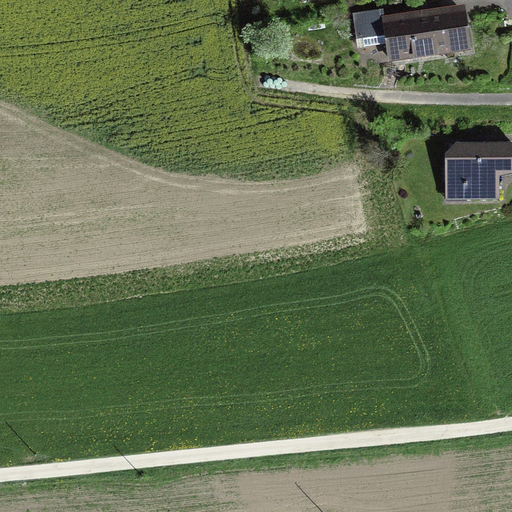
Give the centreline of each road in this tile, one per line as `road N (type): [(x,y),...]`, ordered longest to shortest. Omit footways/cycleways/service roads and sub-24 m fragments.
road 1 (track): [(511,423),(0,475)]
road 2 (residential): [(344,96),(511,100)]
